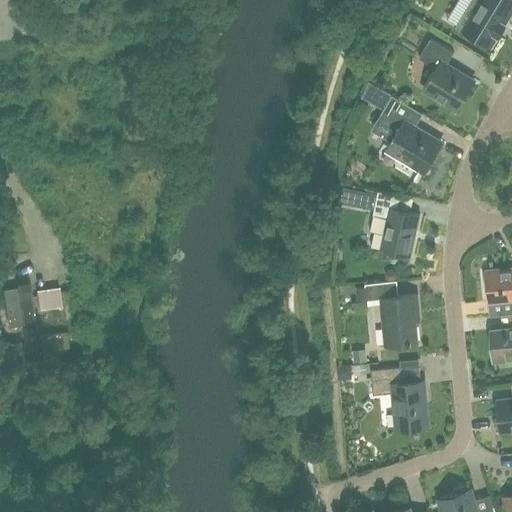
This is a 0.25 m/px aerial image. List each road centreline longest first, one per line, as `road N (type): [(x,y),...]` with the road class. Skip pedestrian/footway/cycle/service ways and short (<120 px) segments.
road 1 (residential): [(328,495),(438,461),(457,446),(463,423),(454,246)]
road 2 (residential): [(454,246),(470,169),(507,99)]
